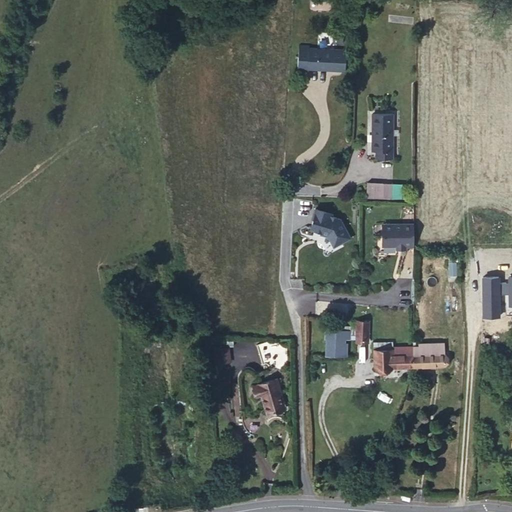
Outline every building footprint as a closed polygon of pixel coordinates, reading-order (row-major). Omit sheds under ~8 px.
[(345,71),(346,50),(309,48),(309,46),(299,45),(299,56),(309,56),(308,64),(332,66),(332,70),(345,71)] [(298,68),(308,68),(308,64),(309,56),(299,56),(298,68)] [(393,151),(393,113),(372,113),(372,127),(376,126),(376,151),(393,151)] [(402,198),(403,183),(368,182),(367,197),(402,198)] [(349,237),(341,220),(335,218),(336,216),(330,214),(331,212),(315,206),(312,215),(313,216),(310,226),(319,229),(319,231),(328,234),(333,244),(349,237)] [(413,246),(413,223),(384,223),(384,233),(382,235),(382,245),(396,245),(396,248),(405,248),(405,246),(413,246)] [(500,315),(499,276),(483,277),(483,316),(500,315)] [(368,340),(369,328),(366,328),(367,321),(357,320),(357,327),(345,327),(345,331),(327,330),(326,356),(347,356),(347,349),(344,348),(345,339),(368,340)] [(414,366),(413,346),(392,346),(392,343),(374,343),(375,368),(414,366)] [(445,365),(445,343),(419,343),(419,346),(413,346),(414,366),(445,365)] [(241,344),(226,344),(225,359),(240,360),(241,344)] [(268,381),(265,370),(256,373),(259,383),(268,381)] [(285,408),(279,386),(275,387),(272,379),(268,381),(259,383),(254,385),(257,396),(262,395),(267,414),(285,408)] [(234,384),(237,416),(242,416),(240,384),(234,384)] [(472,459),(472,447),(458,447),(458,459),(472,459)] [(472,467),(472,459),(458,459),(458,467),(472,467)]
